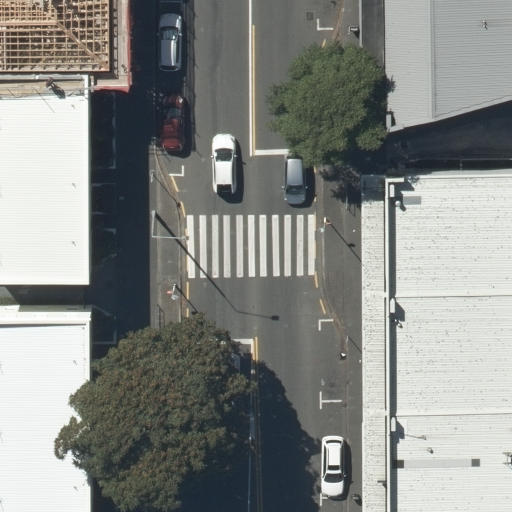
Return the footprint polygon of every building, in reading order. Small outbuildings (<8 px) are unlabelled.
[(511,0),(376,0),(378,98),(511,63),(511,0)] [(0,40),(0,265),(85,265),(81,39),(0,40)] [(511,150),(384,150),(384,271),(511,271),(511,150)] [(511,271),(384,271),(385,387),(511,386),(511,271)] [(89,511),(86,284),(0,285),(0,511),(89,511)] [(385,511),(511,510),(511,386),(385,387),(385,511)]
